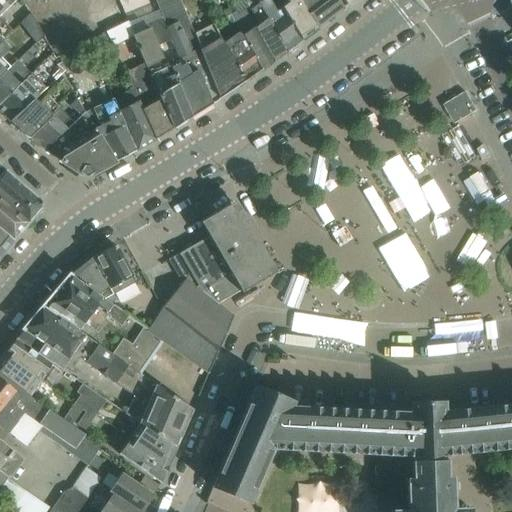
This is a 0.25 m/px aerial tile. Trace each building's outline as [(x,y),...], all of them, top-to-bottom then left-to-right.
[(0,0),(0,15),(16,0),(0,0)] [(211,105),(219,99),(195,35),(194,35),(179,0),(154,0),(162,18),(170,39),(179,58),(171,66),(191,117),(211,105)] [(272,62),(256,29),(257,27),(241,0),(236,0),(229,5),(237,21),(261,70),(272,62)] [(287,51),(260,5),(257,0),(241,0),(257,27),(256,29),(272,62),(287,51)] [(301,40),(283,8),(282,6),(281,7),(276,11),(269,0),(257,0),(260,5),(287,51),(301,40)] [(316,29),(298,0),(285,0),(287,2),(282,6),(283,8),(301,40),(316,29)] [(343,9),(337,0),(298,0),(316,29),(343,9)] [(261,70),(237,21),(229,5),(227,7),(222,10),(235,34),(223,41),(226,48),(230,54),(231,53),(244,82),(261,70)] [(44,36),(30,12),(19,23),(35,43),(44,36)] [(0,42),(3,40),(13,31),(0,17),(0,42)] [(191,117),(171,66),(170,67),(163,69),(159,59),(162,58),(157,44),(170,39),(162,18),(146,24),(148,28),(133,34),(133,35),(132,36),(144,65),(173,128),(191,117)] [(132,36),(133,35),(133,34),(128,23),(110,32),(107,33),(112,45),(132,36)] [(213,25),(194,34),(195,35),(219,99),(244,82),(231,53),(230,54),(226,48),(223,41),(222,42),(213,25)] [(0,77),(11,67),(10,66),(0,57),(10,48),(3,40),(0,42),(0,77)] [(27,78),(31,74),(17,60),(10,66),(11,67),(0,77),(0,104),(28,79),(27,78)] [(173,128),(144,65),(125,74),(132,87),(154,139),(173,128)] [(28,79),(0,104),(0,111),(10,121),(13,124),(37,102),(50,91),(32,75),(28,79)] [(64,78),(59,83),(64,89),(68,85),(64,78)] [(154,139),(132,87),(111,98),(135,152),(154,139)] [(473,113),(477,111),(466,92),(463,94),(461,95),(444,105),(455,124),(472,114),(473,113)] [(37,102),(13,124),(30,139),(61,110),(46,95),(38,103),(37,102)] [(135,152),(111,98),(85,111),(86,113),(115,162),(135,152)] [(70,105),(82,117),(86,113),(85,111),(78,99),(70,105)] [(61,110),(30,139),(43,151),(75,124),(61,110)] [(351,111),(333,121),(343,141),(361,132),(351,111)] [(115,162),(86,113),(82,117),(75,124),(43,151),(80,175),(90,176),(115,162)] [(483,145),(477,149),(483,160),(490,158),(489,155),(489,152),(487,149),(485,147),(483,145)] [(5,172),(0,166),(0,199),(27,222),(39,208),(38,201),(5,172)] [(27,222),(0,199),(0,231),(12,241),(27,222)] [(240,210),(235,202),(199,223),(204,231),(208,237),(169,260),(181,283),(184,279),(216,304),(239,291),(242,294),(276,273),(245,219),(240,210)] [(0,255),(12,241),(0,231),(0,255)] [(133,270),(128,261),(124,263),(114,245),(92,257),(107,287),(111,293),(112,293),(134,281),(130,272),(133,270)] [(107,287),(92,257),(69,276),(108,303),(109,302),(110,302),(116,298),(112,293),(111,293),(107,287)] [(108,303),(69,276),(55,291),(103,324),(109,317),(120,325),(127,315),(110,302),(109,302),(108,303)] [(208,373),(232,317),(216,304),(184,279),(181,283),(163,305),(147,328),(146,330),(162,342),(208,373)] [(103,324),(55,291),(42,306),(77,329),(82,322),(97,332),(103,324)] [(23,330),(17,338),(51,363),(67,374),(79,358),(92,340),(77,329),(42,306),(23,330)] [(140,374),(162,342),(146,330),(147,328),(143,325),(131,343),(122,337),(111,354),(140,374)] [(51,363),(17,338),(5,354),(39,379),(43,372),(51,363)] [(140,374),(111,354),(92,340),(79,358),(133,394),(143,375),(140,374)] [(39,379),(5,354),(0,359),(0,374),(29,395),(39,379)] [(175,449),(192,409),(143,375),(133,394),(124,413),(138,421),(137,422),(175,449)] [(63,419),(48,409),(29,395),(27,397),(0,378),(0,426),(8,433),(28,448),(41,432),(88,464),(95,455),(101,446),(71,425),(63,419)] [(79,395),(73,404),(82,410),(85,406),(94,392),(82,384),(76,393),(79,395)] [(256,386),(211,487),(248,503),(272,448),(404,454),(406,509),(391,510),(390,511),(467,511),(468,507),(452,508),(451,477),(445,477),(444,454),(511,446),(511,406),(442,413),(442,402),(411,403),(412,413),(291,407),(293,402),(256,386)] [(96,414),(106,400),(94,392),(85,406),(88,408),(96,414)] [(71,425),(82,410),(73,404),(63,419),(71,425)] [(85,430),(96,414),(88,408),(77,424),(85,430)] [(175,449),(137,422),(127,438),(167,467),(175,449)] [(167,467),(127,438),(118,453),(160,483),(167,467)] [(24,458),(1,440),(0,439),(0,471),(8,477),(9,476),(10,476),(24,458)] [(102,459),(95,455),(88,464),(96,469),(102,459)] [(87,496),(100,477),(85,467),(73,484),(87,496)] [(141,511),(153,495),(120,473),(109,491),(112,493),(111,493),(139,511),(141,511)] [(47,511),(50,508),(7,479),(0,488),(0,499),(18,511),(47,511)] [(98,497),(105,488),(97,482),(91,492),(98,497)] [(77,511),(85,501),(87,498),(86,497),(87,496),(73,484),(71,486),(68,484),(48,511),(77,511)] [(139,511),(111,493),(99,511),(101,511),(139,511)]
